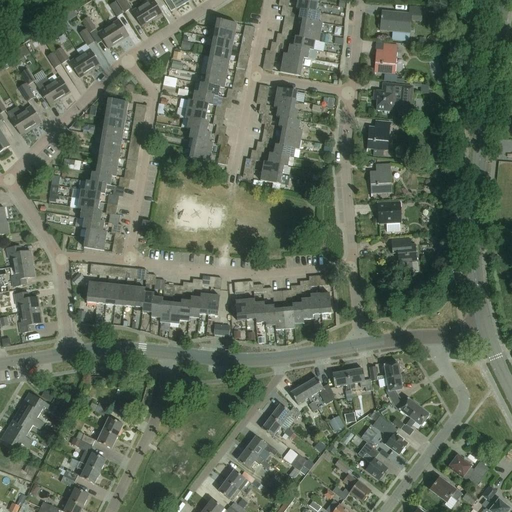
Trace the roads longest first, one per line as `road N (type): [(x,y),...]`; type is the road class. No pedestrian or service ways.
road 1 (tertiary): [(485,331),(473,246),(496,0)]
road 2 (residential): [(353,266),(250,275),(128,260)]
road 3 (residential): [(128,260),(155,99),(125,59)]
road 4 (residential): [(385,511),(462,411),(436,337)]
road 5 (residential): [(279,359),(280,373),(175,511)]
road 6 (residential): [(351,92),(345,164),(353,266)]
road 7 (residential): [(110,511),(160,402),(169,353)]
road 8 (residential): [(8,179),(125,59)]
